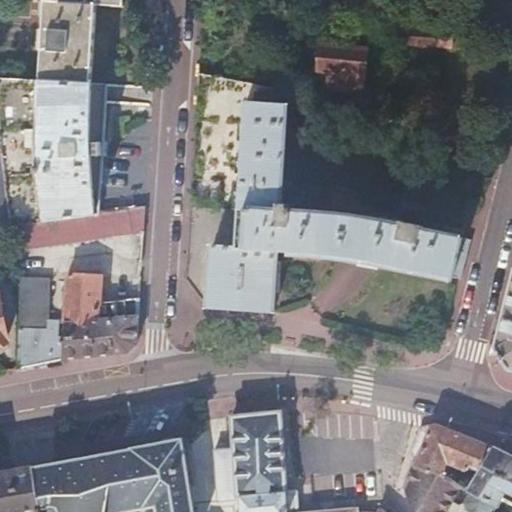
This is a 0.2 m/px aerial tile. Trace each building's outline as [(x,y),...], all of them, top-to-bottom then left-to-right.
[(42,82),(92,85),(97,6),(124,7),(124,0),(49,0),(49,1),(47,1),(45,31),(38,31),(37,50),(44,51),(42,82)] [(408,47),(436,49),(437,30),(409,28),(408,47)] [(315,54),(314,62),(320,68),(318,88),(365,93),(368,51),(322,47),(321,50),(315,54)] [(241,103),(288,106),(288,91),(199,73),(186,279),(206,308),(210,247),(233,248),(241,103)] [(91,100),(92,85),(42,82),(0,79),(0,227),(22,225),(100,214),(107,101),(91,100)] [(273,203),(281,204),(288,106),(241,103),(233,248),(210,247),(206,308),(274,313),(278,251),(239,249),(242,210),(273,212),(273,203)] [(239,249),(278,251),(290,252),(290,257),(323,259),(323,255),(345,257),(363,259),(382,262),(400,265),(429,271),(450,276),(458,238),(423,231),(424,227),(403,223),(403,226),(350,217),(294,211),(294,203),(289,203),(289,204),(281,204),(273,203),(273,212),(242,210),(239,249)] [(144,233),(146,207),(100,214),(22,225),(21,250),(144,233)] [(450,276),(464,279),(473,241),(458,238),(450,276)] [(63,344),(63,359),(128,353),(137,344),(140,299),(117,302),(118,307),(118,318),(100,320),(100,309),(103,276),(68,273),(63,344)] [(21,277),(20,319),(45,320),(46,278),(21,277)] [(511,291),(498,348),(511,370),(511,291)] [(63,359),(63,344),(58,343),(58,327),(20,324),(19,368),(62,360),(63,359)] [(227,511),(359,511),(359,510),(334,511),(299,511),(299,504),(298,492),(296,491),(289,492),(282,412),(234,417),(237,449),(217,451),(221,503),(244,501),(244,511),(238,511),(227,511)] [(184,440),(159,444),(170,511),(197,511),(193,490),(184,440)] [(41,511),(126,511),(159,506),(160,511),(170,511),(159,444),(35,468),(41,511)] [(8,473),(0,474),(0,511),(41,511),(35,468),(8,473)]
